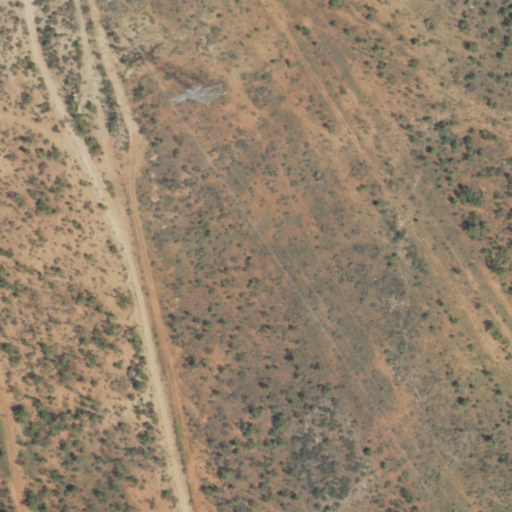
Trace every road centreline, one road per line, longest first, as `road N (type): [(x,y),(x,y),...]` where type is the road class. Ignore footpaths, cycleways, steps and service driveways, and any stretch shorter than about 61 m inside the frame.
road 1 (residential): [(191,511),(149,323),(68,81),(52,0)]
road 2 (residential): [(511,90),(315,0)]
